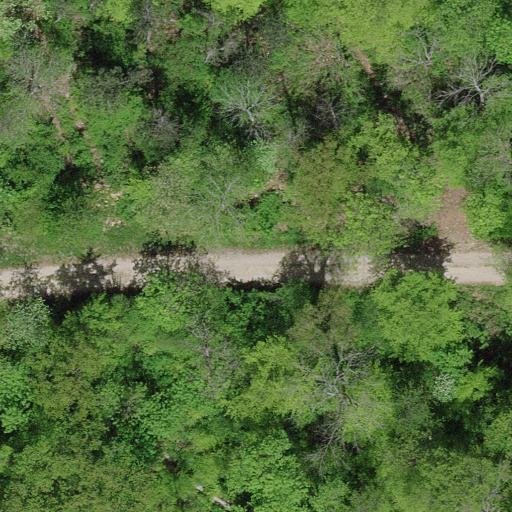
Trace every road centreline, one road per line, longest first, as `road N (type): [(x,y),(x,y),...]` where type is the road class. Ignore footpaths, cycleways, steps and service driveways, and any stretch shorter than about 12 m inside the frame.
road 1 (track): [(0,284),(120,268),(511,266)]
road 2 (track): [(120,268),(0,236)]
